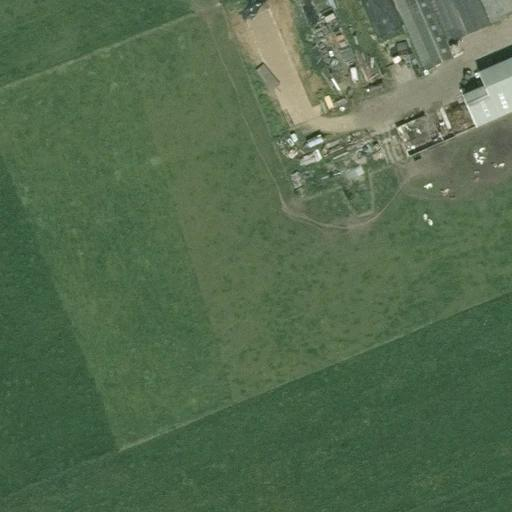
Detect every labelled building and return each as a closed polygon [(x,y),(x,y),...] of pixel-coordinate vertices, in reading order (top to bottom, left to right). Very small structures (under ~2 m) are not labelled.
[(242,0),(235,4),(250,32),(253,30),(245,16),(259,9),(259,10),(263,8),(258,0),(242,0)] [(296,0),(333,90),(357,80),(323,0),(296,0)] [(386,0),(360,0),(368,33),(393,27),(386,0)] [(448,59),(422,0),(392,0),(422,70),(448,59)] [(479,0),(424,0),(444,45),(490,25),(479,0)] [(511,0),(481,0),(492,25),(511,16),(511,0)] [(511,58),(479,72),(485,86),(463,95),(476,127),(511,111),(511,58)]
